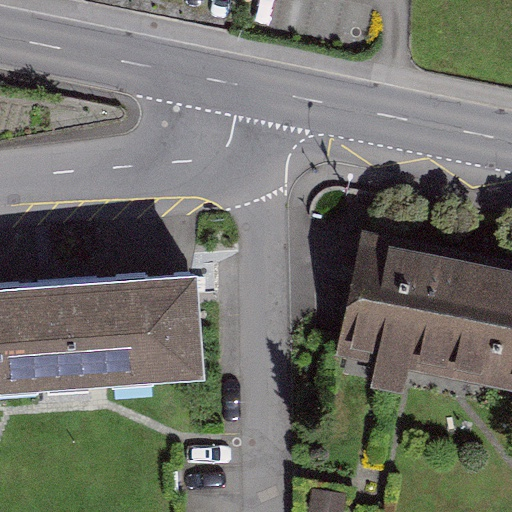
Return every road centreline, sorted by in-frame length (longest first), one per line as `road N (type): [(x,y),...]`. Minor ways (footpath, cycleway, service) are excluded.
road 1 (residential): [(225,148),(252,198),(264,245),(265,511)]
road 2 (secondary): [(511,140),(237,83)]
road 3 (secondary): [(237,83),(0,34)]
road 4 (residential): [(0,182),(225,148)]
